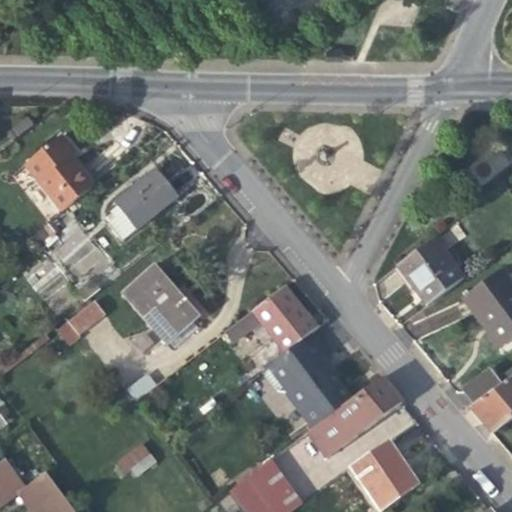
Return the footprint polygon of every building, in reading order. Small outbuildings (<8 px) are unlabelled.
[(276,19),(286,31),(295,24),(285,11),(276,19)] [(320,61),(338,61),(339,52),(322,52),(320,61)] [(47,223),(93,187),(74,162),(71,158),(76,154),(61,136),(10,176),(47,223)] [(503,152),(471,167),(478,182),(510,167),(503,152)] [(167,187),(154,171),(115,202),(137,229),(176,198),(167,187)] [(192,236),(231,205),(222,194),(183,225),(192,236)] [(456,226),(435,241),(444,253),(465,237),(456,226)] [(464,279),(444,253),(435,241),(434,240),(396,268),(412,288),(426,307),(464,279)] [(124,294),(167,343),(197,317),(175,293),(154,268),(124,294)] [(462,299),(480,323),(487,317),(507,345),(511,341),(511,286),(500,271),(462,299)] [(287,286),(242,319),(250,330),(263,347),(250,357),(261,370),(261,371),(311,334),(318,328),(302,307),(287,286)] [(94,302),(68,322),(79,336),(105,316),(94,302)] [(500,350),(507,345),(487,317),(480,323),(488,334),(500,350)] [(233,343),(250,330),(242,319),(225,332),(233,343)] [(70,343),(79,336),(68,322),(59,329),(70,343)] [(311,334),(261,371),(275,390),(286,393),(313,429),(350,401),(330,374),(321,361),(328,356),(311,334)] [(466,389),(477,405),(503,385),(491,370),(466,389)] [(125,390),(134,403),(157,386),(147,373),(125,390)] [(380,378),(350,401),(313,429),(309,431),(318,443),(328,456),(343,445),(399,403),(390,391),(380,378)] [(511,378),(503,385),(477,405),(471,409),(481,422),(489,434),(511,416),(511,378)] [(118,462),(126,473),(151,455),(141,444),(118,462)] [(352,467),(374,500),(409,476),(398,461),(387,444),(352,467)] [(0,505),(16,494),(25,487),(4,459),(0,461),(0,505)] [(229,490),(244,511),(289,511),(302,503),(270,460),(229,490)] [(16,494),(30,511),(72,511),(44,473),(25,487),(16,494)] [(304,501),(302,503),(289,511),(308,511),(311,511),(304,501)]
